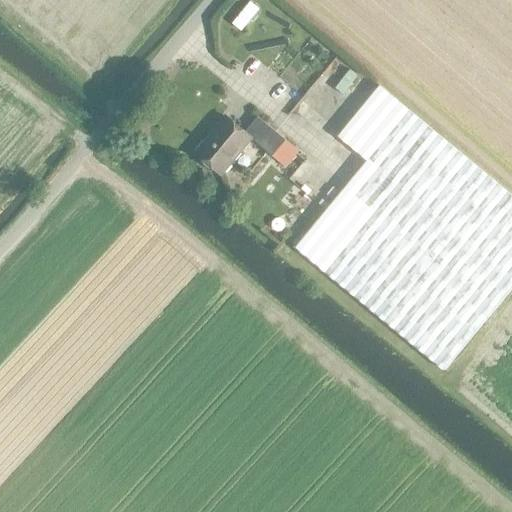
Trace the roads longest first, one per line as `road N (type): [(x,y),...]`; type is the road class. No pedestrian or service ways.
road 1 (unclassified): [(0,247),(213,0)]
road 2 (track): [(511,440),(454,387),(511,315)]
